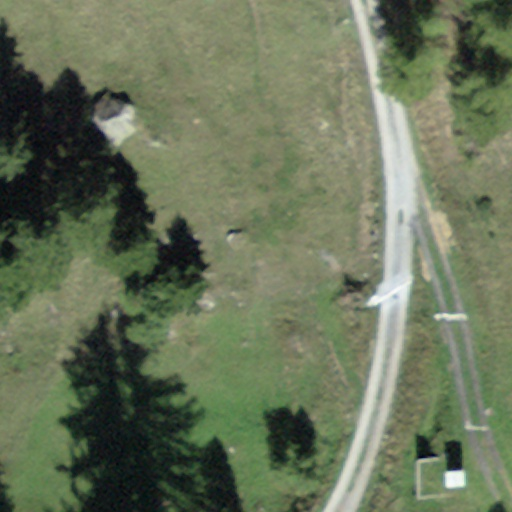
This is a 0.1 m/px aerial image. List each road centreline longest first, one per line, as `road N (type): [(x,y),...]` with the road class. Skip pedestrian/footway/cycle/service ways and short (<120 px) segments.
road 1 (track): [(338,511),(377,411),(397,242),(394,136),(363,0)]
road 2 (track): [(394,136),(504,511)]
